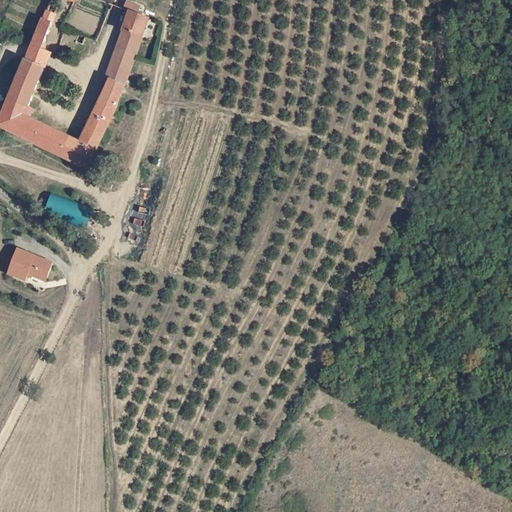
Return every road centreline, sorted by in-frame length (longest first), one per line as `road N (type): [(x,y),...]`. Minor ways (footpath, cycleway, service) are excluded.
road 1 (track): [(0,157),(83,184),(112,187),(130,175),(147,140),(173,0)]
road 2 (track): [(130,175),(0,446)]
